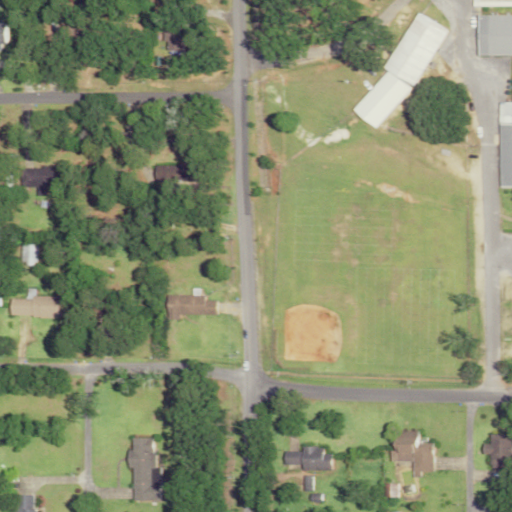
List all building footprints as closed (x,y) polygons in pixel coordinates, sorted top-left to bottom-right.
[(353,116),(383,132),(438,27),(411,12),(381,69),(379,68),(353,116)] [(511,14),(472,14),(472,56),(509,56),(508,103),(496,103),(495,187),(509,187),(509,210),(511,210),(511,14)] [(22,166),(21,187),(32,187),(32,195),(45,196),(45,188),(54,188),(55,167),(22,166)] [(21,263),(31,264),(32,243),(22,243),(21,263)] [(32,295),(32,288),(23,288),(23,298),(6,298),(6,316),(59,317),(59,296),(32,295)] [(162,319),(177,320),(177,314),(213,315),(213,301),(204,300),(204,296),(163,295),(162,319)] [(428,443),(413,443),(413,431),(385,431),(386,461),(408,461),(408,477),(416,477),(416,472),(428,472),(428,443)] [(485,434),(484,444),(482,444),(482,465),(506,465),(506,434),(485,434)] [(148,438),(127,438),(127,450),(122,450),(122,468),(127,468),(128,501),(154,501),(154,468),(149,468),(148,438)] [(279,451),(279,464),(297,465),(297,470),(326,471),(326,454),(318,454),(318,447),(296,447),(296,452),(279,451)] [(309,476),(299,476),(299,489),(308,490),(309,476)] [(394,484),(381,483),(380,497),(394,497),(394,484)] [(9,511),(31,511),(32,495),(10,495),(9,511)]
